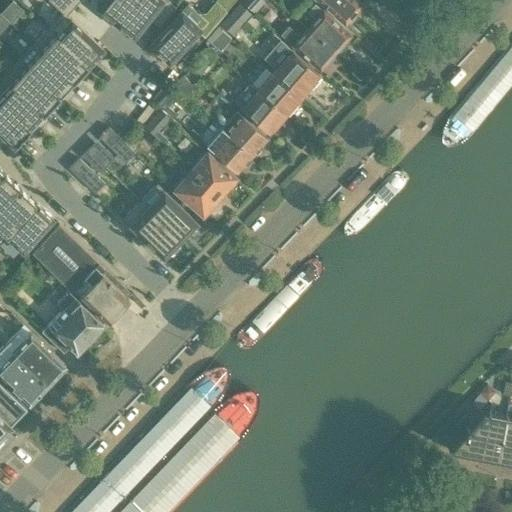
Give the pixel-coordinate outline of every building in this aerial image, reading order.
[(16,0),(8,0),(0,9),(0,34),(25,7),(16,0)] [(68,0),(48,0),(62,13),(63,12),(66,15),(74,6),(68,0)] [(99,2),(96,6),(105,13),(104,14),(114,22),(131,0),(97,0),(99,2)] [(131,0),(114,22),(124,29),(125,28),(133,35),(148,17),(160,26),(175,7),(166,0),(131,0)] [(214,0),(214,1),(225,10),(233,0),(214,0)] [(263,0),(247,0),(245,2),(254,10),(263,0)] [(360,4),(355,0),(318,0),(344,22),(345,20),(349,21),(355,14),(354,11),(360,4)] [(250,10),(241,2),(222,24),(231,32),(250,10)] [(315,18),(306,28),(333,52),(335,50),(338,51),(344,44),(343,41),(349,34),(315,2),(307,11),(315,18)] [(187,3),(149,44),(155,49),(154,50),(162,58),(163,57),(169,62),(207,21),(187,3)] [(48,27),(47,28),(87,65),(102,48),(66,15),(63,12),(62,13),(48,27)] [(333,52),(306,28),(299,36),(288,26),(280,34),(319,69),(325,62),(327,62),(334,55),(333,53),(333,52)] [(47,28),(32,44),(72,80),(87,65),(47,28)] [(221,30),(210,42),(220,50),(230,38),(221,30)] [(281,40),(265,59),(275,68),(272,72),(299,96),(308,85),(313,85),(318,80),(317,75),(318,74),(291,50),(281,40)] [(32,44),(18,59),(57,96),(72,80),(32,44)] [(4,74),(3,75),(43,112),(57,96),(18,59),(17,60),(4,75),(4,74)] [(272,72),(256,90),(283,114),(285,112),(289,112),(294,107),(293,103),(299,96),(272,72)] [(3,75),(0,78),(0,101),(28,128),(43,112),(3,75)] [(182,75),(174,84),(186,95),(194,85),(182,75)] [(249,83),(234,100),(241,107),(268,131),(275,124),(279,124),(284,118),(283,114),(256,90),(249,83)] [(181,106),(165,92),(158,101),(173,115),(181,106)] [(0,132),(13,144),(28,128),(0,101),(0,132)] [(160,108),(153,115),(164,124),(170,117),(160,108)] [(239,113),(223,131),(251,156),(253,154),(257,154),(262,149),(261,144),(267,137),(239,113)] [(164,124),(153,115),(144,125),(153,135),(164,124)] [(126,144),(134,152),(151,134),(138,122),(126,134),(130,138),(125,143),(126,144)] [(109,127),(99,136),(108,145),(117,135),(109,127)] [(251,156),(223,131),(209,147),(236,172),(243,165),(247,165),(251,160),(251,156)] [(117,135),(108,145),(116,153),(126,144),(125,143),(117,135)] [(126,144),(116,153),(125,162),(134,152),(126,144)] [(206,150),(189,169),(217,195),(225,186),(230,187),(234,182),(232,178),(234,176),(206,150)] [(84,168),(75,160),(68,167),(77,175),(84,168)] [(92,177),(84,168),(77,175),(86,184),(92,177)] [(217,195),(189,169),(173,188),(201,213),(203,211),(207,212),(212,207),(210,203),(217,195)] [(4,172),(0,176),(0,208),(20,187),(4,172)] [(101,185),(92,177),(86,184),(94,192),(101,185)] [(156,183),(140,200),(179,239),(196,222),(156,183)] [(20,187),(0,208),(0,228),(6,234),(36,201),(20,187)] [(140,200),(123,218),(151,245),(150,246),(161,256),(161,255),(163,257),(166,253),(170,256),(179,246),(176,243),(179,239),(140,200)] [(36,201),(6,234),(7,235),(7,234),(23,249),(53,217),(36,201)] [(105,320),(120,304),(127,297),(126,296),(129,292),(58,222),(30,252),(70,290),(72,288),(105,320)] [(74,352),(75,350),(102,323),(67,290),(55,302),(61,308),(40,330),(62,352),(68,346),(74,352)] [(16,331),(22,337),(29,330),(23,324),(16,331)] [(16,331),(5,342),(47,382),(64,364),(29,330),(22,337),(16,331)] [(47,382),(5,342),(0,346),(0,373),(28,401),(47,382)] [(0,434),(2,433),(0,431),(0,430),(6,424),(8,426),(11,424),(9,422),(26,404),(0,379),(0,434)] [(511,387),(511,383),(506,382),(503,394),(510,395),(511,387)] [(489,412),(482,410),(447,448),(481,454),(489,412)] [(507,415),(489,412),(481,454),(498,458),(507,415)] [(498,458),(511,460),(511,416),(507,415),(498,458)]
